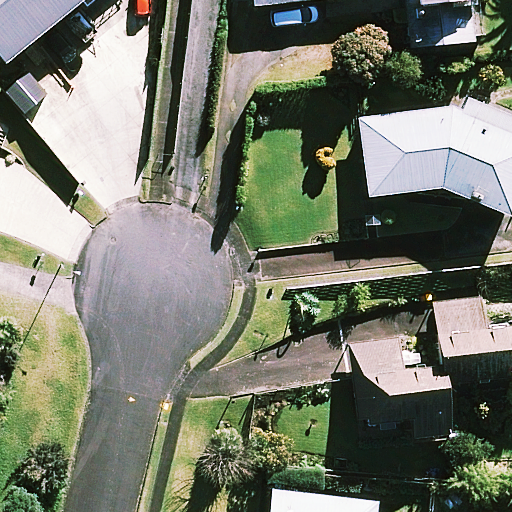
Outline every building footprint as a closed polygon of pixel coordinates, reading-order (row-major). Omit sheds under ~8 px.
[(141,0),(0,0),(0,57),(7,67),(89,0),(99,0),(116,21),(141,0)] [(254,0),(255,7),(341,0),(406,0),(410,50),(477,45),(473,0),(254,0)] [(511,121),(480,109),(363,119),(368,192),(444,191),(511,217),(511,121)] [(511,328),(485,333),(479,298),(343,323),(363,429),(412,420),(416,442),(454,435),(446,391),(510,379),(511,392),(511,328)] [(375,511),(376,504),(271,495),(269,511),(375,511)]
